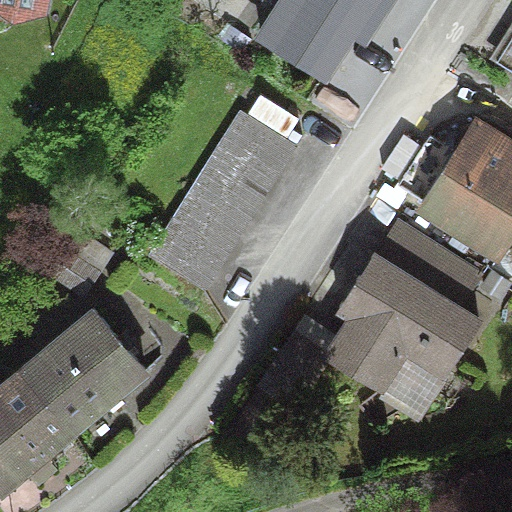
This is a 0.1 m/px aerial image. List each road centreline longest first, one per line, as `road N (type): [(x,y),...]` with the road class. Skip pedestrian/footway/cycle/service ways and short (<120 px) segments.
road 1 (residential): [(476,0),(243,342),(164,442),(76,511)]
road 2 (residential): [(303,511),(511,477)]
